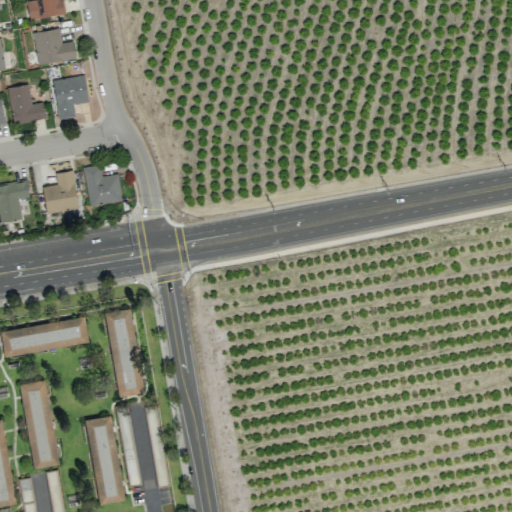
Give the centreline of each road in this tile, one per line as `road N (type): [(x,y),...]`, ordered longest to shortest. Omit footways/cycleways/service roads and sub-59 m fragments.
road 1 (secondary): [(161,249),(511,184)]
road 2 (residential): [(161,249),(209,511)]
road 3 (residential): [(161,249),(141,162),(112,103),(92,0)]
road 4 (secondary): [(0,274),(161,249)]
road 5 (residential): [(0,153),(125,132)]
